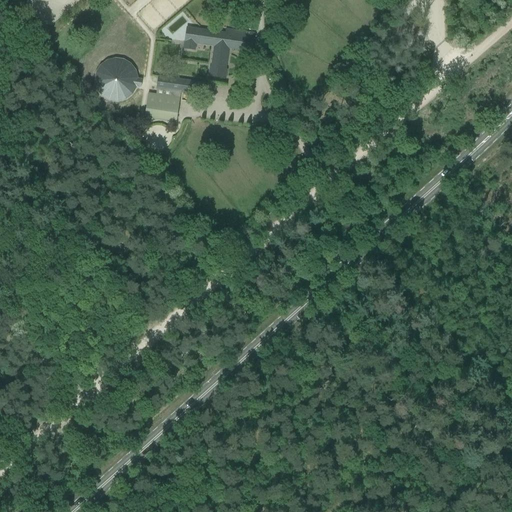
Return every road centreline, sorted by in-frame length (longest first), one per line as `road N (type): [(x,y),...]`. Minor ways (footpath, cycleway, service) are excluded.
road 1 (track): [(53,424),(511,19)]
road 2 (secondary): [(73,511),(511,109)]
